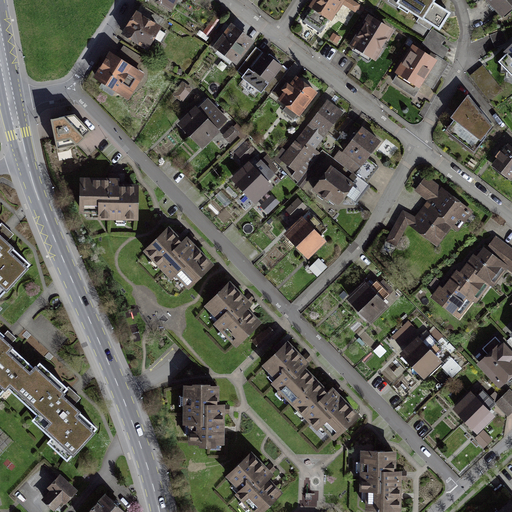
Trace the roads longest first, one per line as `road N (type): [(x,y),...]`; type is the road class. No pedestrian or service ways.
road 1 (secondary): [(159,511),(141,445),(25,157)]
road 2 (residential): [(72,86),(291,314)]
road 3 (residential): [(291,314),(460,489)]
road 4 (residential): [(418,146),(368,235),(291,314)]
road 5 (residential): [(277,34),(418,146)]
road 6 (residential): [(457,0),(465,46),(418,146)]
